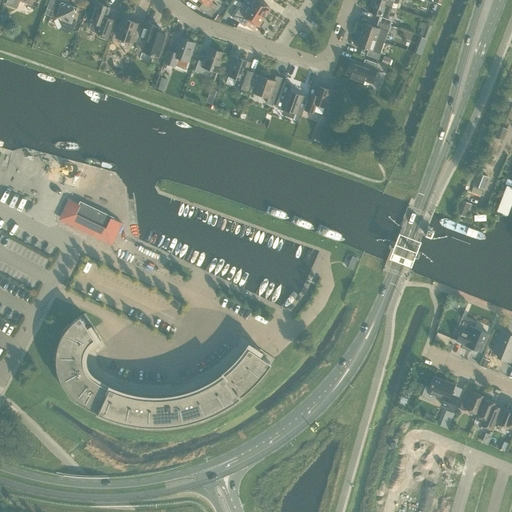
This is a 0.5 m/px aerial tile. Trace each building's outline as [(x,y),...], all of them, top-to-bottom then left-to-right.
[(20,0),(37,6),(39,0),(7,0),(6,4),(17,8),(19,0),(20,0)] [(68,0),(49,0),(45,13),(58,18),(60,17),(63,24),(61,29),(72,32),(76,22),(72,21),(77,7),(67,4),(68,0)] [(199,0),(206,4),(201,10),(211,16),(218,6),(211,2),(212,0),(199,0)] [(260,0),(249,0),(252,1),(248,6),(249,7),(256,11),(263,16),(269,7),(260,1),(260,0)] [(372,0),(370,0),(367,11),(380,15),(378,21),(390,25),(392,19),(394,13),(396,8),(388,6),(372,0)] [(114,20),(106,18),(110,7),(97,2),(90,21),(98,24),(96,32),(100,33),(99,37),(107,40),(111,27),(114,20)] [(429,18),(434,20),(440,5),(435,3),(429,18)] [(256,11),(249,7),(246,12),(239,7),(232,18),(242,24),(246,18),(258,26),(264,17),(263,16),(256,11)] [(123,18),(117,37),(132,42),(132,41),(137,42),(142,29),(137,27),(138,23),(123,18)] [(390,25),(378,21),(376,27),(363,22),(359,33),(384,42),(390,25)] [(158,56),(165,35),(157,32),(159,26),(145,22),(140,37),(146,39),(143,51),(158,56)] [(384,42),(359,33),(355,45),(368,49),(366,55),(378,59),(384,42)] [(168,50),(164,62),(175,66),(178,58),(189,61),(195,43),(179,37),(174,52),(168,50)] [(217,72),(224,53),(209,48),(204,62),(199,60),(195,71),(205,75),(207,68),(217,72)] [(392,58),(384,56),(382,62),(390,65),(392,58)] [(247,90),(251,78),(244,76),(249,62),(235,57),(228,76),(237,79),(235,86),(247,90)] [(379,64),(365,59),(363,64),(350,60),(345,72),(351,74),(350,78),(364,83),(365,81),(373,84),(378,69),(377,69),(379,64)] [(273,105),(282,77),(276,75),(274,80),(260,76),(259,80),(253,78),(251,86),(256,88),(255,92),(268,97),(266,103),(273,105)] [(292,84),(284,81),(278,98),(285,100),(282,109),(296,114),(303,95),(290,91),(292,84)] [(322,114),(324,107),(325,107),(331,90),(318,86),(313,99),(308,97),(303,109),(313,113),(314,111),(322,114)] [(509,123),(511,115),(511,106),(507,104),(502,117),(501,120),(509,123)] [(502,140),(507,129),(499,126),(495,137),(496,138),(500,139),(502,140)] [(313,141),(321,144),(323,138),(316,135),(313,141)] [(511,180),(507,179),(495,210),(507,214),(511,200),(511,180)] [(79,204),(68,199),(67,199),(69,200),(61,216),(63,220),(93,235),(92,236),(92,237),(93,235),(111,244),(121,223),(115,219),(115,218),(80,201),(79,204)] [(471,203),(461,199),(455,213),(465,217),(471,203)] [(484,232),(447,217),(441,234),(478,249),(484,232)] [(436,228),(428,225),(424,234),(432,237),(436,228)] [(357,258),(352,256),(347,267),(353,270),(357,258)] [(174,396),(168,397),(165,397),(162,398),(159,398),(156,398),(150,398),(146,397),(142,397),(138,396),(134,396),(130,395),(126,394),(123,393),(119,392),(116,390),(112,389),(109,388),(106,386),(103,384),(100,383),(96,381),(93,378),(91,377),(90,376),(89,374),(88,373),(87,373),(86,371),(85,369),(84,368),(84,365),(83,364),(83,362),(83,361),(83,359),(83,356),(83,355),(83,353),(84,353),(84,351),(85,349),(85,348),(87,346),(88,344),(90,342),(92,340),(93,339),(94,338),(80,316),(77,318),(76,319),(73,321),(72,322),(69,325),(68,326),(66,329),(65,330),(63,333),(61,336),(61,338),(59,341),(58,344),(58,346),(57,347),(57,349),(57,351),(56,353),(56,354),(56,356),(56,360),(56,363),(56,365),(57,367),(57,368),(57,370),(58,372),(58,373),(59,375),(59,377),(61,380),(62,383),(64,386),(65,388),(67,391),(69,393),(72,396),(75,398),(78,401),(82,403),(86,406),(90,408),(95,410),(99,412),(103,414),(107,416),(112,417),(116,419),(121,420),(125,421),(130,422),(135,423),(139,424),(144,424),(149,424),(154,424),(159,424),(163,424),(168,424),(173,423),(178,423),(183,422),(187,421),(192,420),(197,418),(201,417),(206,415),(211,413),(215,411),(219,409),(223,407),(227,405),(231,402),(235,400),(239,397),(242,394),(246,391),(249,388),(252,385),(256,382),(259,378),(262,375),(265,371),(268,367),(271,363),(249,348),(247,351),(244,354),(242,357),(240,360),(237,363),(234,365),(232,368),(229,371),(226,373),(223,375),(220,378),(217,380),(214,382),(210,384),(207,385),(199,388),(191,391),(182,394),(174,396)] [(480,351),(488,333),(474,327),(471,334),(461,330),(456,341),(466,345),(480,351)] [(510,362),(511,358),(511,339),(511,338),(511,334),(500,330),(492,350),(498,353),(497,357),(510,362)] [(447,382),(434,377),(430,388),(425,386),(421,397),(429,400),(434,398),(435,394),(444,398),(441,405),(454,410),(459,397),(451,394),(455,384),(448,381),(447,382)] [(466,409),(478,413),(481,406),(480,406),(483,398),(484,396),(473,391),(470,397),(465,395),(459,408),(465,411),(466,409)] [(481,406),(478,413),(477,416),(484,419),(482,425),(492,429),(500,407),(494,405),(495,403),(483,398),(480,406),(481,406)] [(511,407),(509,413),(503,410),(498,424),(504,426),(504,424),(511,427),(511,407)]
